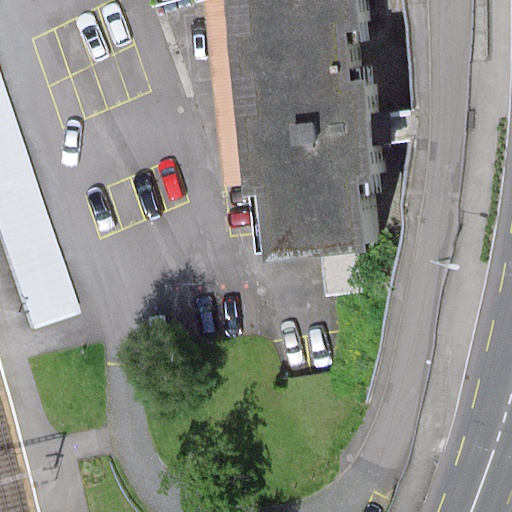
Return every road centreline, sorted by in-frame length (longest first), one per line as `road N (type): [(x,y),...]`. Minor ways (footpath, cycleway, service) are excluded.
road 1 (residential): [(175,511),(143,476),(128,435),(119,316),(0,0)]
road 2 (residential): [(450,0),(430,243),(412,345),(376,470),(342,511)]
road 3 (primary): [(511,397),(469,511)]
